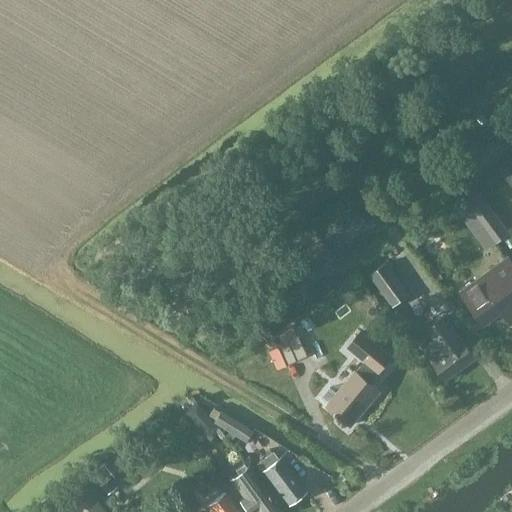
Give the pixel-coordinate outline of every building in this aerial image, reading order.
[(493,245),(509,233),(490,206),(473,218),(493,245)] [(511,320),(511,265),(505,256),(459,290),(483,322),(500,309),(510,322),(511,320)] [(391,307),(409,293),(386,261),(368,274),(391,307)] [(414,337),(427,355),(445,380),(474,358),(444,316),(414,337)] [(336,416),(337,415),(349,425),(379,391),(369,383),(391,357),(361,331),(348,347),(365,361),(356,372),(355,372),(337,393),(329,387),(320,398),(328,404),(326,406),(334,412),(333,413),(336,416)] [(284,365),(304,356),(295,337),(275,345),(284,365)] [(218,410),(212,422),(244,442),(252,430),(218,410)] [(256,462),(260,470),(286,504),(304,490),(279,456),(276,457),(271,450),(256,462)] [(240,496),(237,498),(247,511),(250,511),(256,508),(258,511),(275,511),(279,510),(245,466),(228,479),(240,496)] [(235,511),(236,511),(222,492),(205,505),(209,511),(235,511)] [(102,511),(88,494),(69,509),(71,511),(102,511)]
